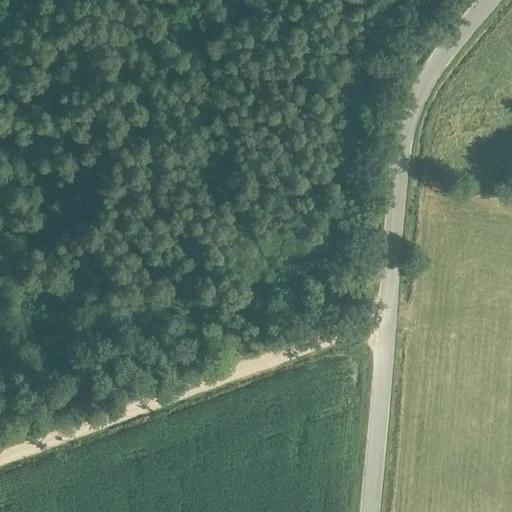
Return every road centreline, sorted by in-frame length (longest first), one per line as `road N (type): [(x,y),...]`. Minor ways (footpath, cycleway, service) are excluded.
road 1 (unclassified): [(0,455),(383,317)]
road 2 (unclassified): [(383,317),(409,130),(425,81),(490,0)]
road 3 (unclassified): [(368,511),(383,317)]
